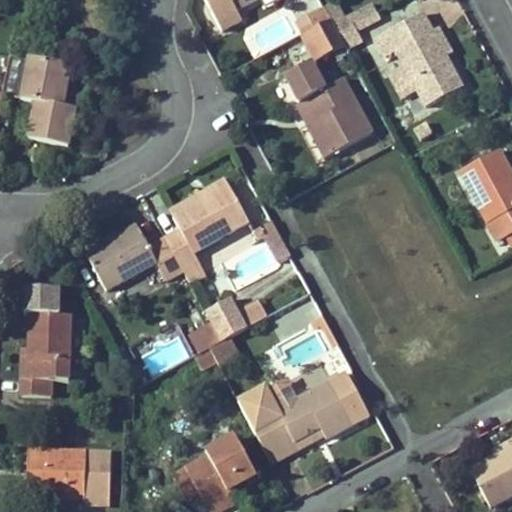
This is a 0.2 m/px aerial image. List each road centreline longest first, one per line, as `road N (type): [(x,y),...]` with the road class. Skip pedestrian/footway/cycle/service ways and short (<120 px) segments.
road 1 (residential): [(0,226),(160,156),(176,98),(158,0)]
road 2 (residential): [(308,511),(511,395)]
